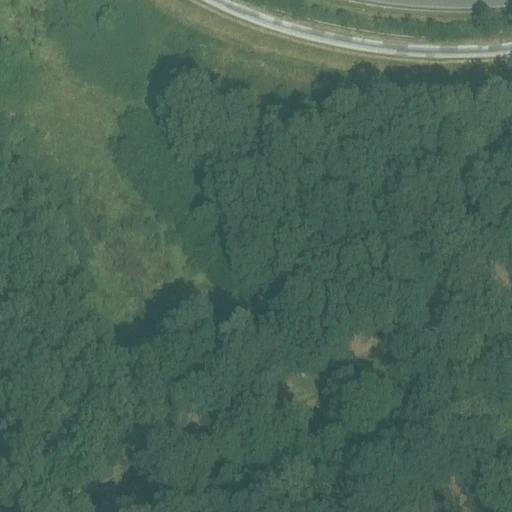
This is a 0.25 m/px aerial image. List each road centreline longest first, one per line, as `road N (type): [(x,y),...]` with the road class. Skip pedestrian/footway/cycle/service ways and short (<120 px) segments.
road 1 (track): [(84,511),(511,313)]
road 2 (residential): [(214,0),(305,34),(426,53),(511,48)]
